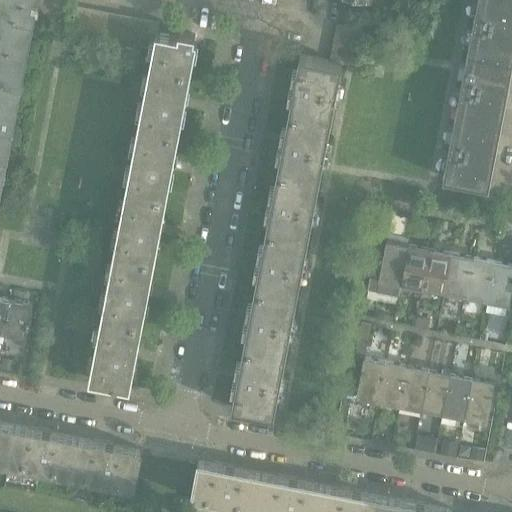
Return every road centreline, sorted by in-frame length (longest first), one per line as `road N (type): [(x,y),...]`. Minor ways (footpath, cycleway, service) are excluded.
road 1 (residential): [(177,434),(261,12),(203,0)]
road 2 (residential): [(177,434),(511,492)]
road 3 (residential): [(0,400),(177,434)]
